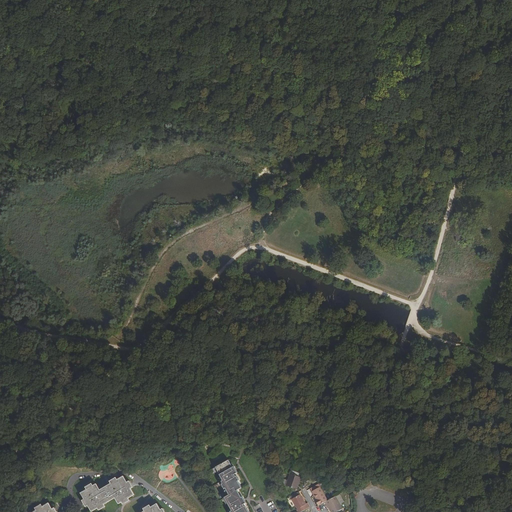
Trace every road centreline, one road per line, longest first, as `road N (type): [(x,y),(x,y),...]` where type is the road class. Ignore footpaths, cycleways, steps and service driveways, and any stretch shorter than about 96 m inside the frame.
road 1 (track): [(111,341),(168,246),(347,145)]
road 2 (track): [(415,303),(500,0)]
road 3 (track): [(472,0),(347,145)]
road 4 (track): [(410,333),(393,398),(347,458),(345,475),(363,494)]
road 5 (track): [(0,467),(132,348)]
road 6 (track): [(132,348),(245,246),(267,249)]
road 7 (track): [(267,249),(415,303)]
road 8 (track): [(381,0),(404,61),(489,39)]
road 9 (track): [(347,145),(268,215),(267,249)]
road 10 (track): [(107,0),(0,72)]
